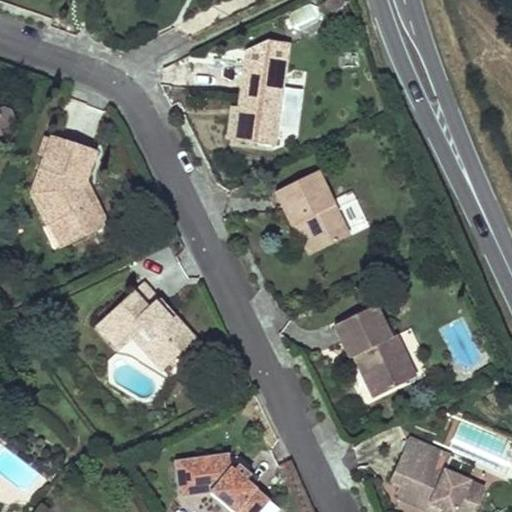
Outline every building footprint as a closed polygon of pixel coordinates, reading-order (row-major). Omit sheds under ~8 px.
[(232,121),(229,152),(271,156),(281,55),(261,53),(238,63),(232,121)] [(223,151),(229,152),(232,121),(226,120),(223,151)] [(93,151),(46,135),(26,193),(36,196),(40,206),(34,209),(42,226),(54,220),(65,243),(102,224),(94,205),(85,210),(77,194),(82,182),(93,151)] [(85,210),(94,205),(82,182),(77,194),(85,210)] [(313,262),(346,247),(317,183),(274,202),(290,239),(292,238),(301,234),(313,262)] [(26,193),(34,209),(40,206),(36,196),(26,193)] [(53,249),(65,243),(54,220),(42,226),(53,249)] [(305,266),(313,262),(301,234),(292,238),(305,266)] [(168,376),(197,350),(167,318),(163,322),(148,306),(152,302),(137,285),(90,328),(113,353),(126,341),(137,331),(147,342),(151,357),(168,376)] [(167,318),(152,302),(148,306),(163,322),(167,318)] [(385,344),(369,309),(329,327),(345,363),(350,361),(357,358),(362,369),(355,373),(369,403),(404,387),(397,372),(402,369),(390,341),(385,344)] [(147,342),(137,331),(126,341),(163,382),(168,376),(151,357),(147,342)] [(350,361),(355,373),(362,369),(357,358),(350,361)] [(409,385),(402,369),(397,372),(404,387),(409,385)] [(432,451),(394,437),(388,451),(402,457),(390,486),(386,496),(417,509),(421,499),(434,505),(453,511),(460,511),(472,481),(427,464),(432,451)] [(402,457),(388,451),(377,480),(390,486),(402,457)] [(218,467),(181,470),(183,490),(199,489),(199,495),(212,495),(232,511),(266,511),(272,506),(247,482),(250,476),(238,465),(242,459),(235,455),(217,457),(218,467)] [(180,461),(181,470),(218,467),(217,457),(180,461)] [(421,499),(417,509),(426,511),(431,511),(434,505),(421,499)]
